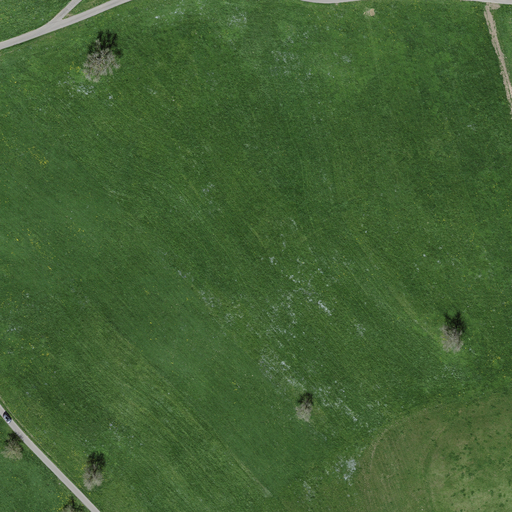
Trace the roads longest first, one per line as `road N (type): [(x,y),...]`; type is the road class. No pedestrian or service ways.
road 1 (unclassified): [(0,408),(94,511)]
road 2 (unclassified): [(0,45),(124,0)]
